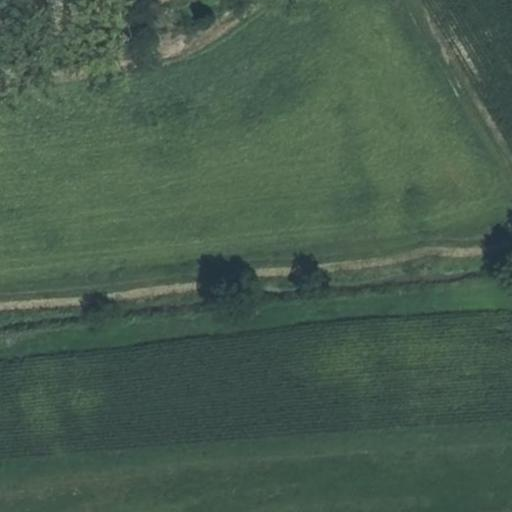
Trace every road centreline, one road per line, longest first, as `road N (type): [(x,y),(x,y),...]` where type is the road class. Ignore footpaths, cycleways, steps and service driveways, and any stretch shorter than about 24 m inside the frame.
road 1 (track): [(511,177),(406,0)]
road 2 (track): [(0,53),(145,23),(187,0)]
